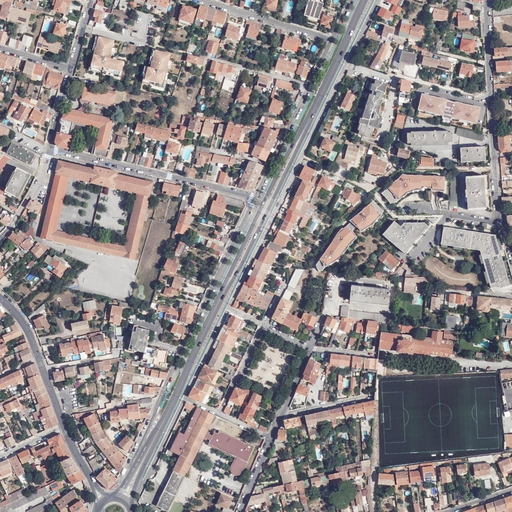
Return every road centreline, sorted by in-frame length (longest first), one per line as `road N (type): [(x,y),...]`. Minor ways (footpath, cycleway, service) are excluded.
road 1 (residential): [(228,308),(378,0)]
road 2 (residential): [(254,196),(165,384),(140,464)]
road 3 (residential): [(499,220),(486,6)]
road 4 (residential): [(46,151),(254,196)]
road 5 (primary): [(218,301),(140,464)]
road 6 (unknown): [(375,356),(511,365)]
road 7 (residential): [(201,0),(329,39)]
road 8 (primary): [(366,0),(312,110)]
road 9 (residential): [(307,85),(190,53)]
